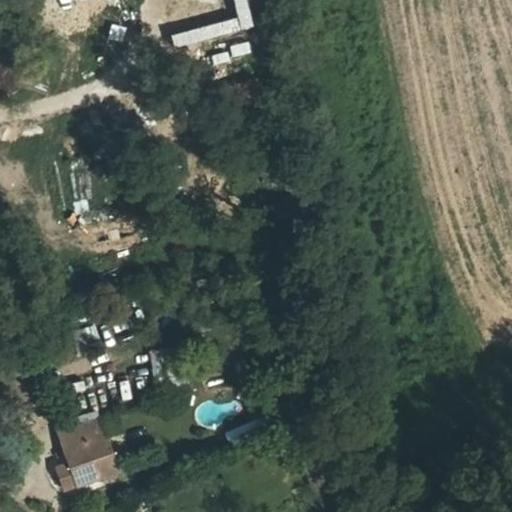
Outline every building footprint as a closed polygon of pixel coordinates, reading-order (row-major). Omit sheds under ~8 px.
[(227,7),(226,0),(179,0),(180,10),(227,7)] [(190,12),(190,27),(230,28),(230,13),(190,12)] [(86,40),(95,53),(131,31),(123,18),(86,40)] [(232,83),(237,97),(256,90),(251,76),(232,83)] [(161,143),(178,140),(175,119),(158,122),(161,143)] [(150,348),(152,379),(179,378),(177,347),(150,348)] [(98,455),(118,449),(106,411),(67,422),(73,439),(71,440),(85,480),(105,473),(98,455)] [(124,467),(118,449),(98,455),(105,473),(124,467)]
